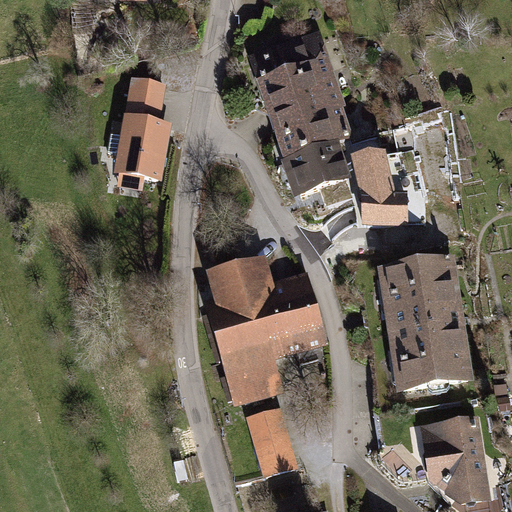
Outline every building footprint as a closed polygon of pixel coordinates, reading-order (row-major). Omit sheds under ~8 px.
[(318,44),(257,63),(289,162),(336,147),(350,142),(318,44)] [(167,89),(131,82),(111,188),(143,194),(145,184),(163,187),(174,128),(160,125),(167,89)] [(336,147),(289,162),(301,199),(321,193),(325,204),(348,197),(344,184),(348,183),(336,147)] [(414,149),(359,163),(364,195),(366,225),(425,224),(426,193),(414,149)] [(478,386),(457,259),(382,271),(403,398),(478,386)] [(220,311),(207,315),(236,410),(283,396),(274,365),(325,349),(305,284),(274,293),(266,265),(211,282),(220,311)] [(508,387),(495,388),(496,397),(509,395),(508,387)] [(511,409),(510,398),(498,400),(500,416),(511,414),(511,409)] [(280,412),(247,422),(265,483),(298,473),(280,412)] [(474,420),(415,429),(424,489),(459,509),(487,505),(474,420)] [(291,485),(271,493),(276,507),(296,499),(291,485)]
